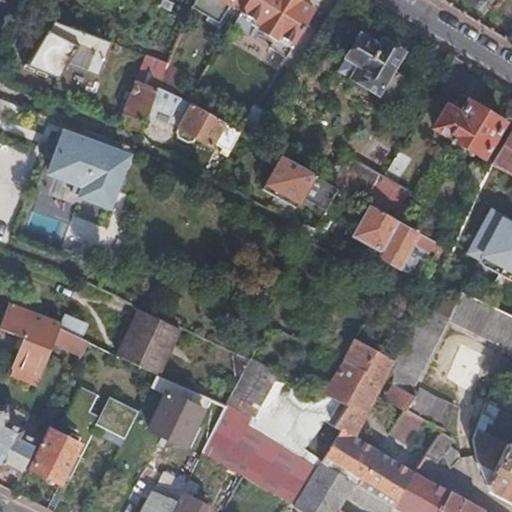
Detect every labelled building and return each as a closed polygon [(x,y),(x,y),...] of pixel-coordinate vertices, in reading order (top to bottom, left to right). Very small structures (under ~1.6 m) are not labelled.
[(193,0),(190,9),(217,22),(228,4),(239,11),(245,0),(193,0)] [(245,0),(239,11),(231,23),(245,31),(250,22),(254,25),(249,35),(254,38),(257,33),(260,29),(273,37),(271,41),(268,46),(285,56),(313,9),(298,0),(245,0)] [(486,0),(462,0),(479,14),(489,2),(486,0)] [(99,77),(112,43),(53,20),(25,65),(59,79),(68,65),(99,77)] [(273,37),(260,29),(257,33),(271,41),(273,37)] [(404,76),(393,69),(403,53),(383,40),(381,44),(365,34),(363,38),(360,36),(340,71),(376,93),(374,95),(395,107),(405,90),(398,86),(404,76)] [(137,82),(156,89),(156,88),(167,63),(147,56),(137,82)] [(156,89),(137,82),(124,113),(125,114),(131,116),(127,127),(139,131),(145,115),(156,89)] [(156,88),(156,89),(145,115),(166,124),(168,121),(176,126),(173,131),(175,138),(184,143),(191,142),(192,139),(208,147),(210,143),(220,148),(229,153),(238,135),(237,134),(156,88)] [(0,110),(14,115),(17,106),(0,98),(0,110)] [(433,128),(482,157),(502,123),(466,101),(458,115),(445,107),(433,128)] [(238,135),(253,142),(268,117),(253,108),(237,134),(238,135)] [(127,127),(131,116),(125,114),(120,124),(127,127)] [(511,131),(511,130),(492,163),(511,173),(511,131)] [(124,156),(61,133),(46,173),(71,183),(81,187),(78,195),(105,206),(124,156)] [(300,147),(290,163),(308,173),(317,157),(300,147)] [(218,152),(226,157),(229,153),(220,148),(218,152)] [(396,150),(387,175),(400,180),(409,155),(396,150)] [(336,189),(308,173),(290,163),(273,154),(267,164),(272,167),(260,190),(293,209),(299,198),(323,211),(336,189)] [(336,189),(366,205),(382,178),(341,156),(326,183),(336,189)] [(382,178),(366,205),(369,207),(394,221),(409,194),(382,178)] [(68,191),(78,195),(81,187),(71,183),(68,191)] [(26,228),(85,254),(98,223),(39,198),(26,228)] [(428,254),(447,264),(453,253),(394,221),(369,207),(353,237),(380,252),(378,257),(410,274),(413,271),(420,259),(421,260),(424,254),(427,255),(428,254)] [(484,256),(511,271),(511,220),(490,209),(467,251),(478,258),(484,256)] [(390,361),(418,376),(448,320),(511,351),(511,357),(511,358),(511,357),(511,317),(461,293),(454,306),(447,319),(432,311),(421,305),(391,360),(390,361)] [(432,311),(447,319),(454,306),(439,298),(432,311)] [(0,330),(23,339),(9,377),(34,386),(47,352),(56,329),(59,322),(10,303),(0,329),(0,330)] [(136,307),(113,355),(154,374),(175,327),(136,307)] [(280,323),(276,330),(297,340),(302,330),(295,326),(292,330),(280,323)] [(302,330),(297,340),(318,351),(323,342),(324,339),(303,328),(302,330)] [(85,343),(56,329),(47,352),(75,365),(85,343)] [(318,351),(340,362),(361,373),(373,351),(352,340),(349,344),(336,337),(330,346),(323,342),(318,351)] [(392,506),(411,472),(352,437),(386,370),(390,361),(391,360),(373,351),(361,373),(340,362),(319,394),(338,403),(344,406),(344,408),(332,427),(339,431),(321,461),(320,462),(354,483),(392,506)] [(339,511),(346,497),(372,511),(387,511),(391,507),(401,511),(481,511),(482,511),(444,491),(413,473),(411,472),(392,506),(354,483),(320,462),(321,461),(319,460),(305,451),(322,422),(325,423),(332,427),(344,408),(344,406),(338,403),(319,394),(278,374),(251,361),(250,363),(248,362),(227,405),(226,407),(220,419),(203,451),(290,505),(301,511),(339,511)] [(392,384),(410,393),(418,376),(390,361),(386,370),(388,371),(390,373),(391,375),(392,377),(391,380),(390,383),(392,384)] [(207,398),(157,375),(151,387),(164,394),(149,427),(164,434),(167,428),(188,438),(201,411),(207,398)] [(392,384),(382,400),(402,409),(404,409),(414,395),(410,393),(392,384)] [(414,395),(404,409),(422,417),(443,427),(454,407),(417,390),(414,395)] [(93,426),(122,440),(135,411),(106,398),(93,426)] [(226,407),(207,398),(201,411),(220,419),(226,407)] [(488,492),(511,504),(511,445),(483,432),(488,423),(492,425),(500,408),(484,401),(472,436),(476,457),(474,457),(488,492)] [(3,469),(19,478),(37,442),(20,434),(21,431),(6,424),(5,407),(0,406),(0,470),(1,472),(3,469)] [(422,417),(404,409),(402,409),(387,434),(407,440),(422,417)] [(185,444),(188,438),(167,428),(164,434),(185,444)] [(28,469),(59,484),(78,446),(48,431),(28,469)] [(441,458),(450,467),(459,457),(449,446),(453,440),(441,431),(425,455),(437,462),(441,458)] [(171,511),(193,469),(171,458),(161,477),(159,476),(141,511),(171,511)] [(207,511),(209,509),(182,496),(174,511),(207,511)]
